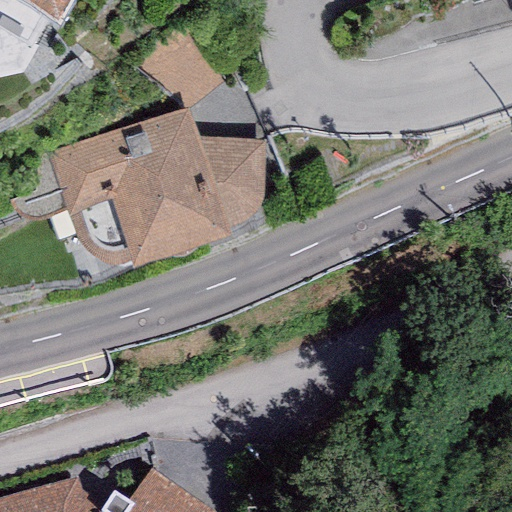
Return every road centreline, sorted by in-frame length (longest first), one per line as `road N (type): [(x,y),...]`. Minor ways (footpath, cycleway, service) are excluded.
road 1 (residential): [(0,349),(132,315),(511,158)]
road 2 (residential): [(511,275),(168,408),(0,463)]
road 3 (residential): [(511,63),(390,94),(331,88),(305,73),(294,53),(305,0)]
